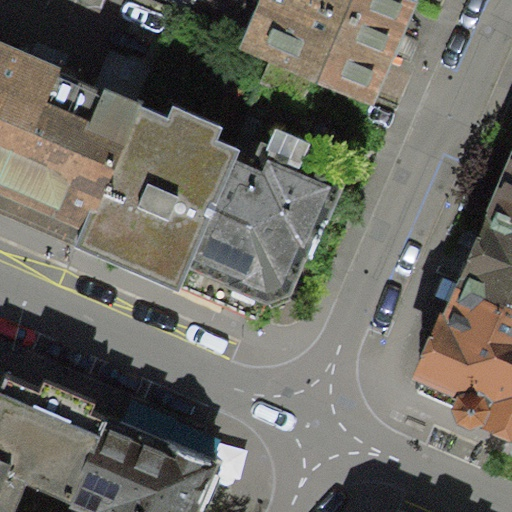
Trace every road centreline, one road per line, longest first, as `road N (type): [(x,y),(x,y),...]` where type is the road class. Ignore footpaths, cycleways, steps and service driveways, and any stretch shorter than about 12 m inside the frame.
road 1 (residential): [(496,0),(320,428)]
road 2 (residential): [(0,287),(320,428)]
road 3 (residential): [(320,428),(511,509)]
